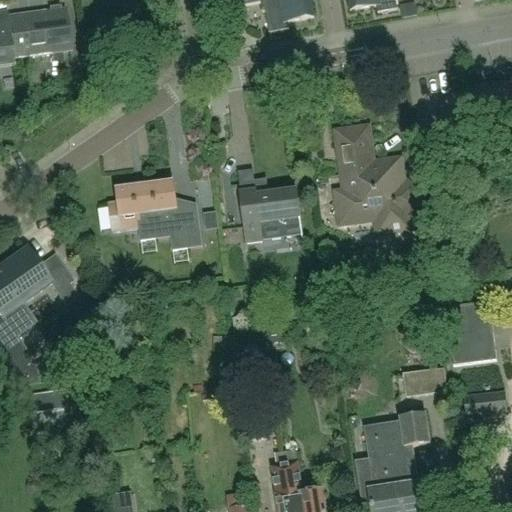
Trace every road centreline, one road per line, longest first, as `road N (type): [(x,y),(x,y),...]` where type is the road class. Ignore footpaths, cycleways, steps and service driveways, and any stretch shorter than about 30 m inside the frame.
road 1 (residential): [(0,213),(202,78)]
road 2 (residential): [(202,78),(339,57),(329,0)]
road 3 (residential): [(511,26),(379,49)]
